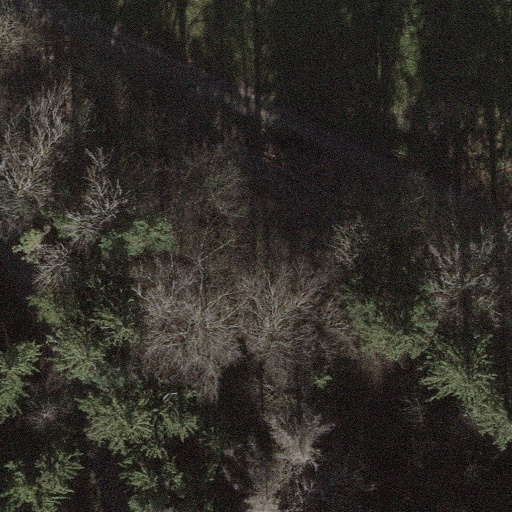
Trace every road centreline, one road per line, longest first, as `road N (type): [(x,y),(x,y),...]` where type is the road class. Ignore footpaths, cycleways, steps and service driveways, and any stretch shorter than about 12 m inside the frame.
road 1 (track): [(511,226),(22,0)]
road 2 (track): [(0,232),(112,511)]
